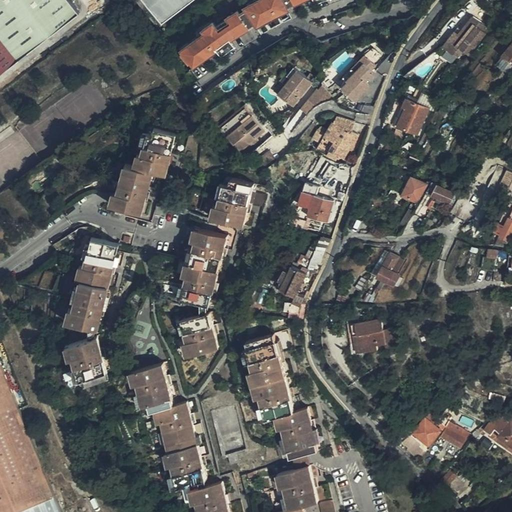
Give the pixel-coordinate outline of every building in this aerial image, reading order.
[(68,0),(0,0),(0,72),(78,13),(68,0)] [(146,0),(167,26),(202,0),(146,0)] [(293,12),(290,3),(299,0),(245,0),(253,25),(293,12)] [(190,66),(252,29),(240,8),(217,22),(178,46),(190,66)] [(460,27),(444,46),(451,52),(458,58),(464,50),(470,55),(490,29),(474,16),(464,30),(460,27)] [(510,73),(511,71),(511,43),(496,60),(510,73)] [(451,52),(444,46),(438,52),(444,58),(451,52)] [(348,78),(341,85),(356,99),(373,83),(367,78),(379,65),(366,52),(344,75),(348,78)] [(291,78),(285,84),(278,93),(294,106),(314,82),(294,67),(287,75),(291,78)] [(278,93),(285,84),(281,81),(274,90),(278,93)] [(419,88),(418,88),(413,100),(419,102),(424,92),(419,88)] [(378,100),(381,91),(373,89),(371,97),(378,100)] [(317,105),(330,99),(318,90),(310,100),(317,105)] [(436,111),(441,102),(424,92),(419,102),(430,108),(436,111)] [(419,102),(413,100),(409,97),(405,106),(408,107),(399,126),(418,135),(430,108),(419,102)] [(218,127),(220,129),(246,107),(252,115),(254,113),(246,104),(218,127)] [(252,115),(246,107),(220,129),(240,152),(252,142),(257,138),(265,131),(252,115)] [(352,130),(356,121),(337,115),(334,121),(333,121),(327,133),(317,128),(312,138),(321,143),(317,149),(336,160),(339,157),(344,159),(359,134),(352,130)] [(150,126),(138,167),(154,171),(165,174),(177,133),(150,126)] [(394,144),(382,139),(377,151),(389,156),(394,144)] [(394,144),(389,156),(394,158),(399,147),(394,144)] [(256,162),(263,171),(276,161),(269,151),(256,162)] [(415,169),(420,161),(412,155),(407,165),(415,169)] [(154,171),(138,167),(125,163),(114,205),(141,213),(154,171)] [(331,180),(339,167),(332,163),(323,175),(331,180)] [(409,185),(407,188),(404,195),(419,203),(429,184),(413,176),(409,185)] [(244,226),(255,184),(233,178),(232,185),(226,183),(217,218),(244,226)] [(440,183),(434,182),(426,194),(429,195),(433,197),(434,195),(451,203),(456,193),(439,185),(440,183)] [(379,201),(386,190),(377,185),(369,196),(379,201)] [(329,222),(336,201),(316,194),(308,216),(329,222)] [(433,197),(429,195),(423,206),(432,210),(436,202),(432,200),(433,197)] [(448,209),(451,203),(434,195),(433,197),(432,200),(436,202),(448,209)] [(401,223),(407,227),(415,213),(410,210),(401,223)] [(511,210),(506,223),(500,236),(496,244),(501,245),(507,246),(511,236),(511,210)] [(294,226),(302,228),(308,218),(301,214),(294,226)] [(494,233),(500,236),(506,223),(500,220),(494,233)] [(202,303),(209,305),(211,306),(229,235),(202,228),(183,299),(202,303)] [(89,326),(96,327),(97,328),(114,265),(119,243),(92,237),(70,321),(89,326)] [(378,277),(392,251),(386,248),(372,273),(378,277)] [(406,260),(392,251),(378,277),(396,286),(396,285),(401,276),(401,274),(399,273),(406,260)] [(312,265),(322,267),(323,265),(325,256),(314,253),(312,265)] [(289,271),(284,282),(281,289),(289,292),(298,296),(311,269),(304,265),(302,269),(293,265),(289,271)] [(280,280),(284,282),(289,271),(285,269),(280,280)] [(362,292),(369,280),(363,276),(355,288),(362,292)] [(405,278),(401,276),(396,285),(400,287),(405,278)] [(365,298),(374,303),(378,296),(369,291),(365,298)] [(289,292),(287,301),(303,303),(302,312),(301,319),(305,319),(308,301),(298,296),(289,292)] [(302,312),(303,303),(287,301),(286,310),(302,312)] [(211,312),(208,313),(202,314),(184,319),(193,355),(221,347),(211,312)] [(385,329),(383,318),(348,324),(351,342),(355,342),(357,353),(379,349),(378,345),(387,343),(387,347),(398,345),(395,327),(385,329)] [(269,416),(282,413),(296,409),(276,333),(249,340),(269,416)] [(98,334),(96,335),(89,337),(69,342),(79,377),(84,376),(85,382),(108,376),(98,334)] [(0,511),(61,511),(0,359),(0,511)] [(200,480),(207,478),(208,478),(187,401),(176,404),(165,362),(136,369),(145,404),(151,403),(153,410),(160,408),(180,486),(200,480)] [(296,409),(282,413),(293,455),(307,452),(320,448),(309,406),(296,409)] [(411,427),(415,430),(427,416),(429,414),(424,411),(414,424),(411,427)] [(455,419),(465,424),(468,419),(458,414),(455,419)] [(438,418),(436,416),(435,416),(434,417),(432,420),(427,416),(415,430),(431,443),(443,429),(437,425),(439,423),(436,421),(438,418)] [(511,444),(511,419),(510,421),(505,417),(501,422),(495,429),(501,432),(499,434),(511,444)] [(495,429),(501,422),(496,418),(485,429),(492,433),(495,429)] [(462,448),(472,431),(450,420),(445,429),(440,436),(462,448)] [(511,452),(511,444),(499,434),(495,440),(511,452)] [(307,452),(293,455),(296,468),(311,464),(307,452)] [(320,500),(311,464),(296,468),(281,472),(290,507),(304,504),(320,500)] [(448,486),(458,476),(452,469),(441,479),(448,486)] [(208,485),(207,478),(200,480),(202,486),(208,485)] [(231,511),(224,481),(208,485),(202,486),(195,488),(200,511),(231,511)] [(336,511),(333,499),(320,503),(322,511),(336,511)]
